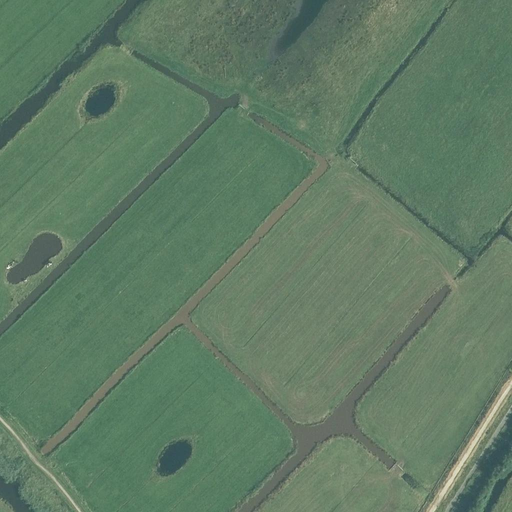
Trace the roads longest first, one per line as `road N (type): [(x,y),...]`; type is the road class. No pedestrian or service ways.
road 1 (track): [(511,382),(431,511)]
road 2 (track): [(78,511),(0,419)]
